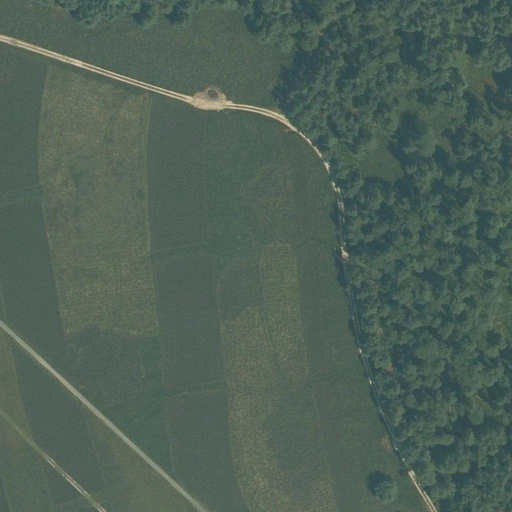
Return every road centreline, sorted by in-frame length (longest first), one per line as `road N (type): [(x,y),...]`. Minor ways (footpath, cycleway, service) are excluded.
road 1 (track): [(433,511),(383,406),(358,326),(340,196),(315,143),(284,116),(199,102),(0,38)]
road 2 (track): [(100,511),(0,410)]
road 3 (track): [(284,116),(320,32),(354,0)]
